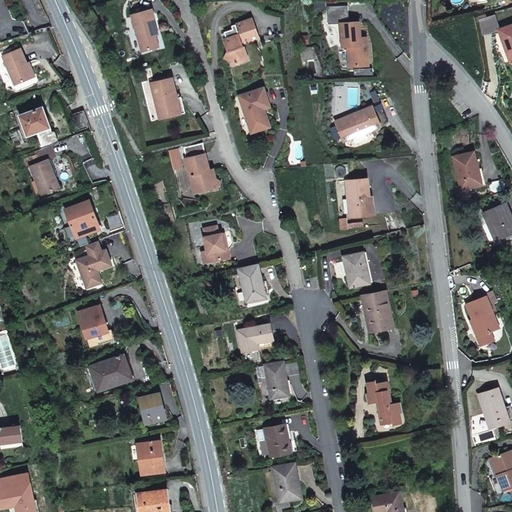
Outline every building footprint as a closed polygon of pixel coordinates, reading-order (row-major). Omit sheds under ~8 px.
[(348,4),(328,6),(329,23),(341,22),(350,22),(348,4)] [(152,29),(156,28),(153,18),(154,17),(152,9),(132,15),(142,52),(157,47),(152,29)] [(500,30),(495,15),(479,19),(482,35),(492,33),(499,31),(499,30),(500,30)] [(242,44),(260,37),(253,19),(231,26),(233,29),(224,33),(226,38),(223,39),(227,51),(224,58),(230,61),(237,64),(244,49),(242,44)] [(362,41),(361,36),(360,21),(350,22),(341,22),(343,46),(349,46),(350,66),(363,65),(363,59),(369,59),(368,41),(362,41)] [(511,25),(500,30),(499,30),(499,31),(505,46),(507,45),(511,58),(511,25)] [(21,49),(2,56),(14,86),(31,79),(25,65),(27,64),(21,49)] [(248,60),(244,49),(237,64),(248,60)] [(30,63),(27,64),(25,65),(31,79),(35,77),(30,63)] [(374,67),(355,69),(355,76),(375,75),(374,67)] [(175,99),(178,98),(173,77),(151,83),(159,119),(179,115),(175,99)] [(270,106),(264,87),(239,96),(251,133),(265,128),(259,110),(264,108),(270,106)] [(175,99),(179,114),(183,113),(185,113),(182,97),(178,98),(175,99)] [(389,120),(381,102),(337,121),(344,139),(389,120)] [(20,115),(28,136),(36,132),(51,127),(44,106),(20,115)] [(265,128),(270,126),(264,108),(259,110),(265,128)] [(71,118),(76,132),(91,127),(85,112),(71,118)] [(38,137),(53,131),(51,127),(36,132),(38,137)] [(53,131),(38,137),(42,148),(49,146),(57,143),(53,131)] [(214,169),(210,170),(203,143),(184,148),(186,159),(190,175),(191,175),(194,189),(201,187),(203,191),(213,188),(211,180),(216,178),(214,169)] [(23,160),(26,169),(31,167),(42,194),(60,187),(49,160),(54,158),(49,146),(42,148),(35,151),(36,154),(23,160)] [(175,171),(180,160),(177,148),(169,150),(175,171)] [(474,152),(454,157),(462,188),(482,183),(478,169),(474,152)] [(217,190),(221,181),(216,178),(211,180),(213,188),(217,190)] [(370,197),(368,178),(346,180),(350,217),(369,215),(367,198),(370,197)] [(98,222),(90,200),(66,209),(77,237),(97,229),(95,224),(98,222)] [(492,226),(498,239),(501,238),(502,241),(511,236),(511,216),(506,203),(484,213),(490,227),(492,226)] [(124,227),(120,213),(106,218),(111,232),(124,227)] [(234,244),(231,232),(231,231),(223,233),(219,234),(217,226),(205,228),(204,229),(206,237),(204,237),(207,251),(202,252),(205,263),(230,258),(229,249),(230,249),(234,244)] [(496,241),(498,239),(492,226),(490,227),(496,241)] [(102,251),(98,241),(86,246),(90,256),(76,261),(87,288),(102,283),(98,271),(113,265),(107,250),(102,251)] [(364,252),(344,256),(351,287),(371,283),(364,252)] [(263,282),(259,264),(239,269),(247,302),(267,297),(263,282)] [(367,305),(373,331),(395,327),(387,290),(362,296),(365,306),(367,305)] [(478,299),(486,295),(493,311),(497,309),(495,303),(498,302),(493,290),(477,297),(478,299)] [(491,332),(496,330),(489,313),(493,312),(493,311),(486,295),(478,299),(466,303),(473,319),(471,320),(478,337),(491,332)] [(79,312),(87,338),(90,347),(115,340),(112,329),(109,331),(100,305),(79,312)] [(493,312),(489,313),(496,330),(500,328),(493,312)] [(271,323),(238,330),(242,352),(259,348),(275,345),(274,339),(271,323)] [(491,332),(478,337),(481,345),(494,339),(491,332)] [(128,366),(124,355),(90,367),(99,391),(129,380),(125,367),(128,366)] [(266,365),(268,377),(272,398),(290,395),(284,362),(266,365)] [(258,378),(268,377),(266,365),(256,367),(258,378)] [(125,367),(129,380),(133,378),(128,366),(125,367)] [(369,403),(380,401),(383,415),(380,415),(382,424),(392,422),(393,426),(394,426),(393,424),(402,422),(400,412),(402,411),(400,403),(390,405),(387,391),(389,391),(387,382),(377,384),(376,379),(376,381),(368,383),(370,394),(368,394),(369,403)] [(498,388),(479,395),(490,428),(500,425),(499,421),(509,417),(505,407),(504,407),(498,388)] [(162,404),(160,394),(142,399),(147,422),(148,425),(160,422),(159,419),(162,418),(158,405),(162,404)] [(265,428),(266,429),(268,440),(271,456),(292,452),(286,424),(265,428)] [(0,443),(24,441),(21,425),(1,428),(0,427),(0,443)] [(268,440),(266,429),(257,430),(259,442),(268,440)] [(139,443),(143,474),(165,471),(161,440),(139,443)] [(511,449),(495,457),(488,459),(495,476),(497,475),(503,491),(511,487),(511,449)] [(296,463),(273,467),(280,502),(290,500),(300,498),(295,475),(298,474),(296,463)] [(37,511),(29,473),(1,479),(3,490),(0,490),(0,500),(2,509),(20,505),(21,511),(37,511)] [(171,511),(168,489),(138,494),(141,511),(171,511)] [(404,511),(400,491),(373,497),(376,511),(404,511)]
